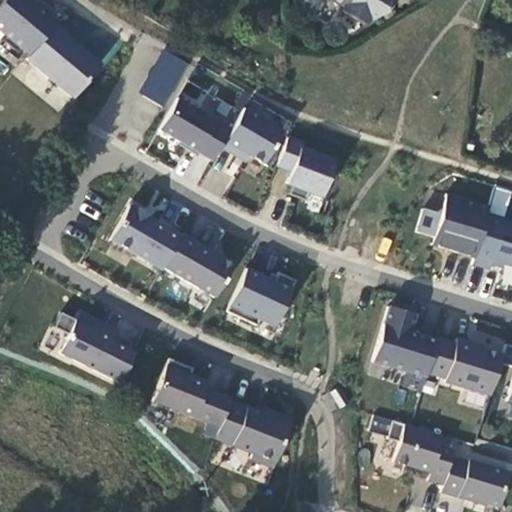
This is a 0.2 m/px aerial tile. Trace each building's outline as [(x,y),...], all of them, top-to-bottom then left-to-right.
[(58,24),(28,0),(8,0),(0,10),(0,29),(33,56),(53,31),(58,24)] [(374,0),(312,0),(309,6),(328,18),(333,17),(350,27),(358,13),(368,11),(374,0)] [(99,68),(53,31),(33,56),(28,62),(74,99),(99,68)] [(184,65),(163,53),(142,90),(162,102),(184,65)] [(234,128),(179,99),(162,131),(217,160),(227,141),(234,128)] [(244,109),(234,128),(227,141),(266,161),(282,130),(244,109)] [(294,171),(304,147),(289,141),(279,165),(294,171)] [(339,162),(304,147),(294,171),(288,183),(324,198),(339,162)] [(489,215),(492,205),(450,193),(435,245),(477,257),(489,215)] [(183,235),(132,204),(111,238),(161,270),(164,266),(183,235)] [(511,221),(489,215),(477,257),(475,266),(492,271),(494,260),(511,265),(511,221)] [(183,235),(164,266),(216,298),(238,263),(185,231),(183,235)] [(293,288),(245,267),(228,307),(276,328),(293,288)] [(430,380),(431,376),(440,345),(411,337),(417,317),(387,309),(372,363),(430,380)] [(136,341),(77,313),(57,352),(117,381),(136,341)] [(493,394),(504,356),(457,343),(455,349),(446,381),(493,394)] [(446,381),(455,349),(440,345),(431,376),(446,381)] [(153,406),(193,422),(205,393),(208,386),(191,379),(193,373),(169,364),(153,406)] [(193,422),(219,432),(229,405),(230,403),(205,393),(193,422)] [(234,450),(249,413),(229,405),(219,432),(215,442),(234,450)] [(273,471),(292,424),(273,417),(271,422),(249,413),(234,450),(253,457),(250,463),(273,471)] [(431,476),(436,461),(438,453),(443,438),(403,426),(391,464),(431,476)] [(460,496),(470,463),(453,458),(451,465),(445,485),(443,491),(460,496)] [(445,485),(451,465),(436,461),(431,476),(430,481),(445,485)] [(500,509),(510,475),(470,463),(460,496),(500,509)]
